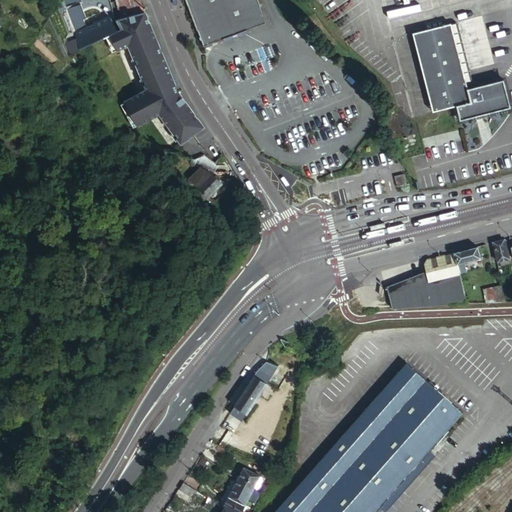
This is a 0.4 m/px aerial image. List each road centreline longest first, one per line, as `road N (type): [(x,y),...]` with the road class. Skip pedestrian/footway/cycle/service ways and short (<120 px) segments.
road 1 (unclassified): [(0,132),(30,184),(42,257),(22,380),(0,441)]
road 2 (primary): [(290,240),(235,285),(179,356),(117,471)]
road 3 (tertiary): [(312,279),(307,303),(247,359),(152,511)]
road 4 (primary): [(117,471),(251,319),(312,279)]
road 5 (tertiary): [(158,0),(187,73),(290,240)]
road 6 (primary): [(511,185),(395,206),(290,240)]
road 7 (primary): [(312,279),(511,225)]
